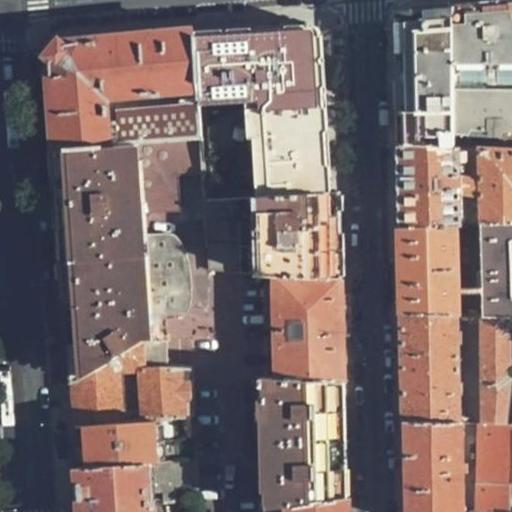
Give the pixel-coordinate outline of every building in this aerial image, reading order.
[(511,0),(493,0),(489,0),(452,4),(454,134),(467,134),(470,129),(486,129),(486,135),(501,135),(501,129),(511,128),(511,0)] [(393,59),(396,144),(455,146),(454,134),(452,4),(428,6),(411,8),(392,29),(393,59)] [(323,33),(309,23),(253,27),(193,32),(198,112),(238,110),(239,142),(244,142),(247,194),(331,191),(326,81),(323,33)] [(198,112),(193,32),(66,41),(58,50),(48,61),(54,135),(55,148),(199,135),(198,112)] [(199,135),(55,148),(57,183),(70,357),(72,384),(146,336),(145,365),(167,367),(170,339),(159,337),(159,333),(153,333),(152,307),(190,304),(192,275),(192,273),(192,272),(192,270),(192,268),(192,266),(192,264),(192,262),(192,260),(192,259),(191,257),(191,255),(191,254),(185,227),(146,230),(144,206),(179,204),(176,168),(201,166),(199,135)] [(397,187),(398,226),(452,224),(462,223),(461,146),(455,146),(396,144),(397,187)] [(511,221),(511,148),(479,147),(480,222),(511,221)] [(275,274),(339,278),(338,236),(337,190),(331,191),(247,194),(202,196),(206,269),(275,274)] [(511,221),(480,222),(478,222),(479,313),(511,315),(511,295),(510,296),(510,241),(511,241),(511,221)] [(399,270),(400,314),(454,313),(452,224),(398,226),(399,270)] [(276,375),(341,380),(340,326),(339,278),(275,274),(276,375)] [(401,366),(403,419),(456,421),(454,313),(400,314),(401,366)] [(511,315),(479,313),(480,422),(507,422),(511,381),(511,376),(507,376),(506,335),(511,334),(511,315)] [(73,404),(75,427),(120,424),(117,370),(136,368),(141,422),(193,419),(191,369),(167,367),(145,365),(146,336),(72,384),(73,404)] [(286,504),(343,494),(342,438),(341,380),(276,375),(256,374),(259,507),(286,504)] [(76,449),(78,468),(146,465),(168,464),(195,462),(193,419),(141,422),(120,424),(75,427),(76,449)] [(404,473),(404,511),(460,511),(456,421),(403,419),(404,473)] [(508,511),(511,493),(511,422),(507,422),(480,422),(477,421),(472,509),(465,511),(508,511)] [(169,484),(195,482),(195,462),(168,464),(169,484)] [(80,511),(155,511),(155,502),(149,503),(146,465),(78,468),(80,511)] [(343,511),(343,494),(286,504),(287,511),(343,511)]
